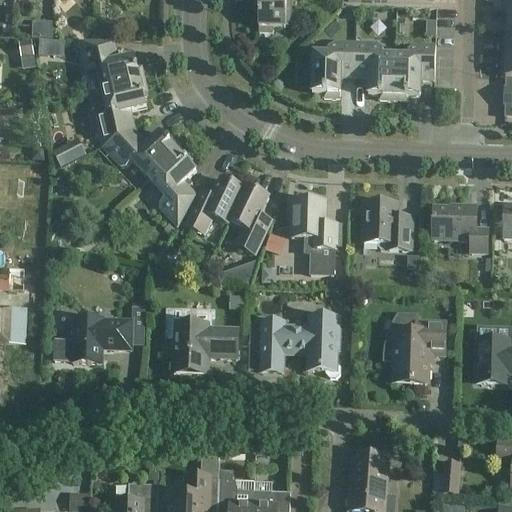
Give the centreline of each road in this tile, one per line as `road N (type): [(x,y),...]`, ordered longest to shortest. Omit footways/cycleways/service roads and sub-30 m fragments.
road 1 (residential): [(511,428),(296,414),(183,417),(44,453)]
road 2 (residential): [(457,158),(307,151),(232,114),(200,65),(196,0)]
road 3 (residential): [(457,158),(464,0)]
